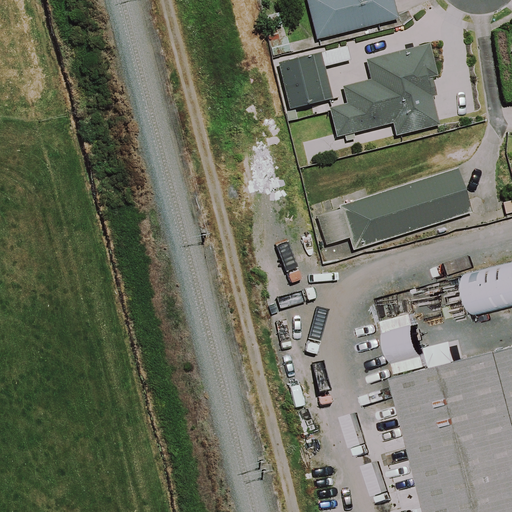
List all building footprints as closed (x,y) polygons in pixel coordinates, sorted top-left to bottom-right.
[(307,0),(318,40),(399,20),(393,0),(307,0)] [(347,50),(280,66),(291,109),(332,99),(325,70),(350,64),(347,50)] [(430,51),(367,63),(371,84),(343,89),(346,107),(332,110),(337,137),(393,126),(395,136),(439,127),(432,96),(438,95),(430,51)] [(473,214),(460,170),(341,208),(355,252),(473,214)] [(511,261),(460,275),(471,318),(511,308),(511,261)] [(412,313),(383,321),(396,375),(426,368),(412,313)] [(511,511),(511,351),(411,377),(445,511),(511,511)]
